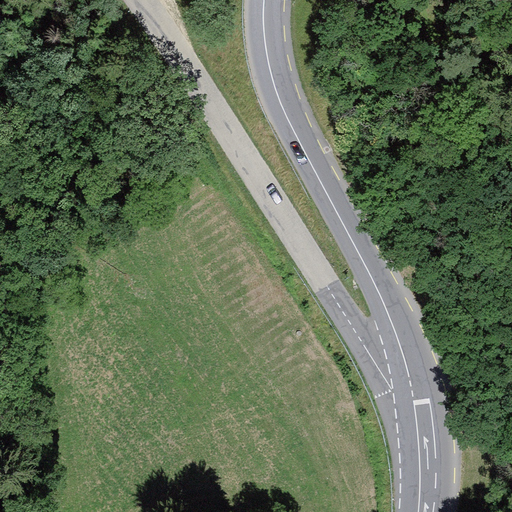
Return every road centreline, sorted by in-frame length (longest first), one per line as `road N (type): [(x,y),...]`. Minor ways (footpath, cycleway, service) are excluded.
road 1 (tertiary): [(426,448),(142,0)]
road 2 (tertiary): [(426,448),(398,329),(282,105),(267,48),(268,0)]
